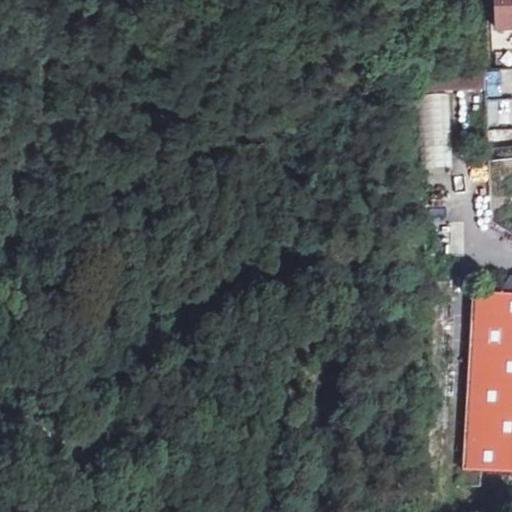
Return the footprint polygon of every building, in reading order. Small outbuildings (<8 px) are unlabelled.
[(511,30),(511,0),(500,0),(501,31),(511,30)] [(488,88),(487,71),(431,72),(422,89),(488,88)] [(511,98),(485,101),(487,127),(511,124),(511,98)] [(511,128),(487,130),(488,155),(511,154),(511,128)] [(511,293),(473,291),(459,472),(458,487),(476,488),(477,473),(511,475),(511,293)]
